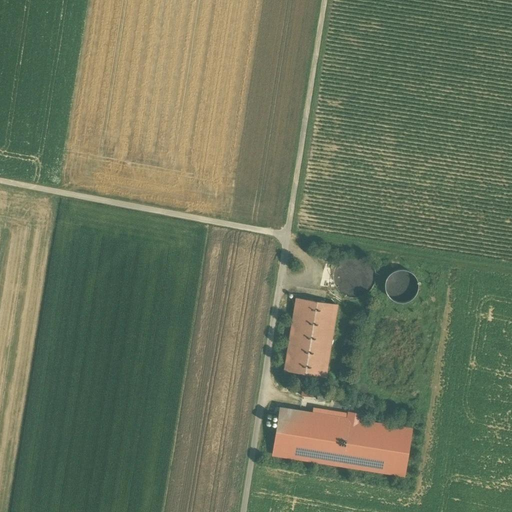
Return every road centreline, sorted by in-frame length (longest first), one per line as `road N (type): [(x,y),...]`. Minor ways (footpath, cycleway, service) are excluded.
road 1 (track): [(511,270),(0,180)]
road 2 (track): [(323,0),(243,511)]
